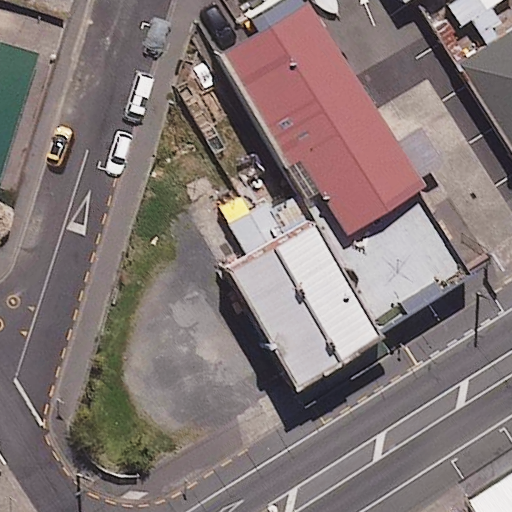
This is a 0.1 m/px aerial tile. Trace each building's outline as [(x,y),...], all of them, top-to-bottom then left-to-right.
[(412,169),(298,0),(278,0),(208,43),(304,205),(300,207),(368,323),(464,263),(405,175),(412,169)] [(511,17),(451,56),(511,152),(511,17)] [(0,181),(38,55),(0,43),(0,181)] [(283,374),(368,323),(300,207),(278,220),(263,195),(222,219),(238,245),(215,259),(283,374)] [(16,208),(0,202),(0,244),(3,246),(16,208)] [(511,511),(511,471),(470,498),(478,511),(511,511)]
